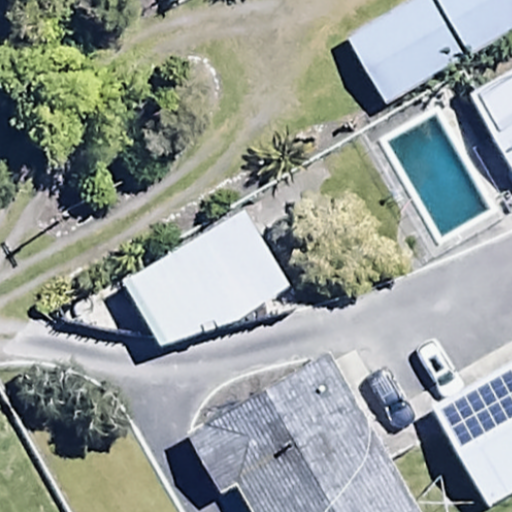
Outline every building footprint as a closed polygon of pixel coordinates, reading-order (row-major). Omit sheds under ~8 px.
[(461,65),(420,0),(418,0),(343,47),(383,113),(461,65)] [(511,0),(429,0),(467,60),(511,31),(511,0)] [(511,70),(464,98),(511,182),(511,70)] [(484,511),(511,493),(511,349),(419,406),(484,511)] [(412,511),(321,359),(183,441),(217,498),(232,489),(246,511),(412,511)]
